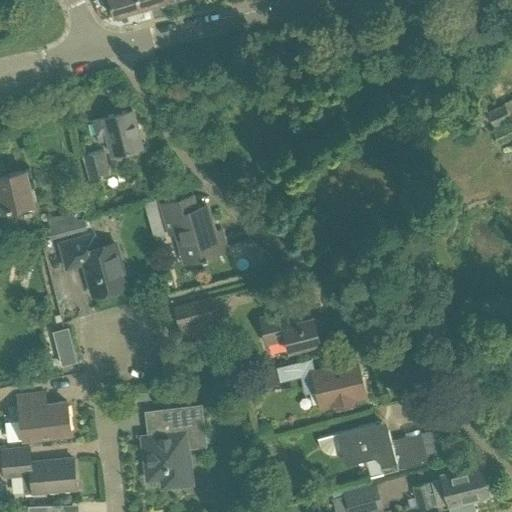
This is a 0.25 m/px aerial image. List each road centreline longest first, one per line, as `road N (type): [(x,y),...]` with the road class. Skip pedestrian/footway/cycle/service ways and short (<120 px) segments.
road 1 (residential): [(511,470),(206,180),(117,47)]
road 2 (residential): [(115,511),(88,329),(142,319)]
road 3 (residential): [(117,47),(326,0)]
